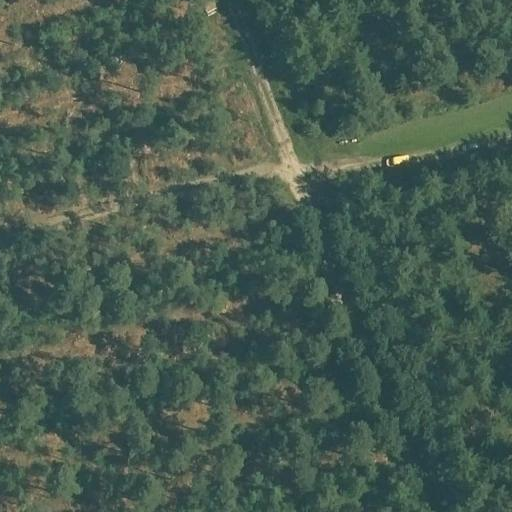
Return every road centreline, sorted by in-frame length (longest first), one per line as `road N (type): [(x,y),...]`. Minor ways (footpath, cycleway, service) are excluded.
road 1 (track): [(428,511),(232,0)]
road 2 (track): [(511,117),(0,241)]
